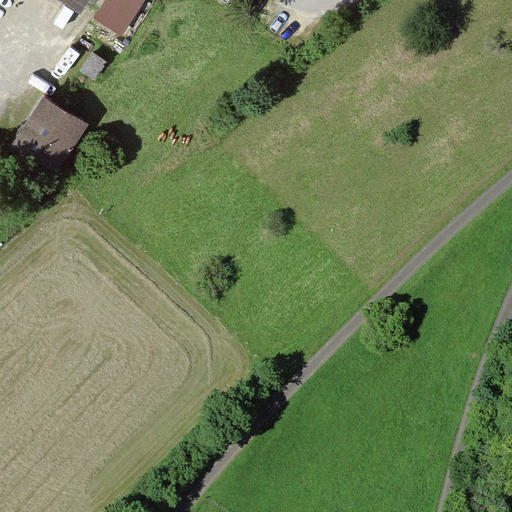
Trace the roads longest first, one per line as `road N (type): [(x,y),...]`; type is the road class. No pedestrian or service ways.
road 1 (track): [(180,511),(286,394),(511,172)]
road 2 (track): [(511,309),(445,511)]
